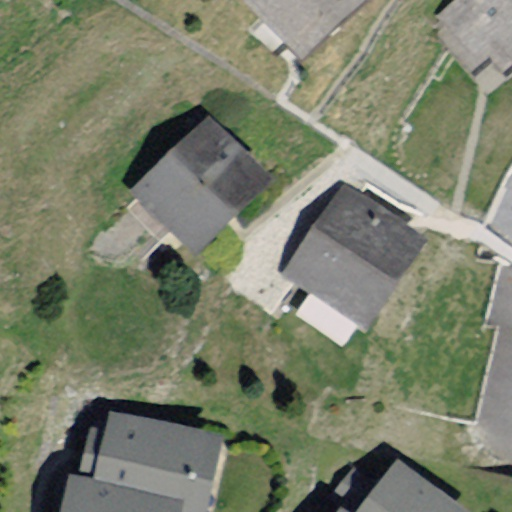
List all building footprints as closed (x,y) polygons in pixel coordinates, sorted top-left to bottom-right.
[(378,8),(371,0),(238,0),(298,73),(378,8)] [(511,0),(472,0),(441,25),(481,75),(500,60),(511,74),(511,0)] [(269,182),(207,117),(132,189),(195,254),(269,182)] [(421,239),(336,187),(285,270),(369,322),(421,239)] [(204,511),(222,433),(111,409),(95,484),(67,478),(59,511),(204,511)] [(467,511),(394,459),(355,511),(336,511),(326,504),(320,511),(467,511)]
